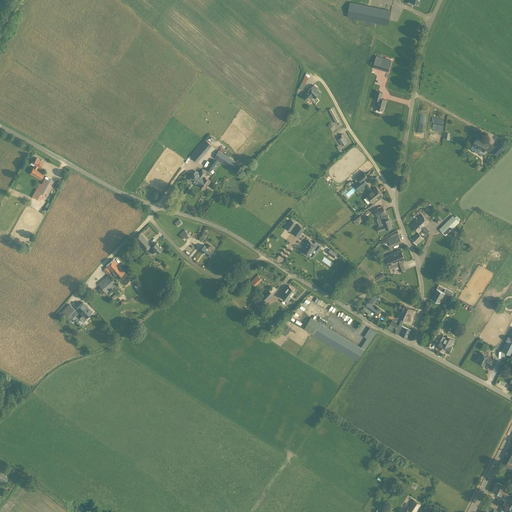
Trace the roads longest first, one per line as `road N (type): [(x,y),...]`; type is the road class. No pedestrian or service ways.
road 1 (unclassified): [(394,203),(418,61),(439,0)]
road 2 (unclassified): [(265,256),(414,346)]
road 3 (unclassified): [(154,206),(0,125)]
road 4 (unclassified): [(394,203),(307,65)]
road 5 (unclassified): [(414,346),(418,264),(394,203)]
road 6 (unclassified): [(265,256),(227,277),(209,275),(149,218)]
road 7 (unclassified): [(265,256),(214,225),(154,206)]
